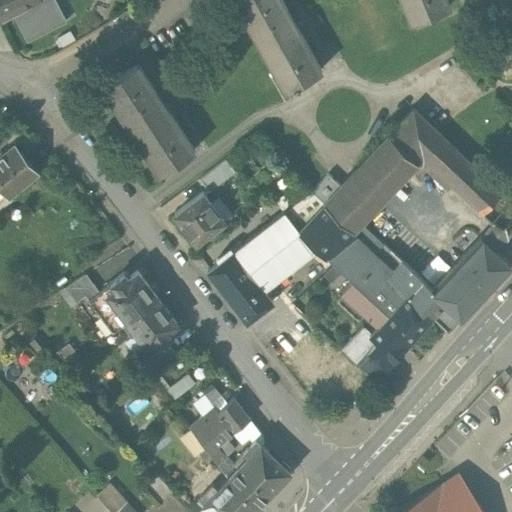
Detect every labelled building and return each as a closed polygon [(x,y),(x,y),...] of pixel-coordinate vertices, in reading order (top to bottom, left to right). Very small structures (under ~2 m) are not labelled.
[(0,0),(0,20),(13,14),(27,41),(65,22),(54,0),(0,0)] [(282,0),(235,0),(285,88),(292,83),(294,86),(298,83),(297,81),(320,68),(282,0)] [(449,5),(446,0),(402,0),(411,21),(449,5)] [(193,149),(137,63),(102,84),(158,170),(193,149)] [(511,229),(511,202),(413,108),(388,135),(418,162),(423,157),(506,236),(511,229)] [(341,185),(324,203),(353,230),(354,231),(418,162),(388,135),(341,185)] [(16,146),(0,158),(0,189),(8,199),(39,173),(16,146)] [(324,203),(341,185),(327,173),(311,191),(324,203)] [(285,211),(207,271),(247,322),(273,302),(264,291),(318,249),(299,230),(324,203),(311,191),(298,179),(274,197),(285,211)] [(204,193),(175,214),(195,243),(224,221),(204,193)] [(353,230),(324,203),(299,230),(318,249),(327,257),(353,230)] [(481,237),(432,289),(462,317),(511,264),(481,237)] [(390,315),(409,294),(376,263),(360,248),(341,269),(347,276),(362,290),(390,315)] [(449,331),(462,317),(432,289),(389,249),(376,263),(409,294),(432,315),(449,331)] [(112,332),(122,325),(157,297),(137,272),(127,279),(123,274),(99,293),(88,301),(112,332)] [(88,301),(99,293),(86,274),(65,287),(77,303),(85,297),(88,301)] [(352,301),(362,290),(347,276),(340,284),(344,288),(341,291),(352,301)] [(432,315),(409,294),(390,315),(362,290),(352,301),(379,326),(371,334),(377,339),(368,349),(385,365),(432,315)] [(147,347),(154,341),(158,346),(171,335),(167,330),(177,323),(157,297),(122,325),(131,337),(136,333),(147,347)] [(169,344),(142,364),(149,373),(176,353),(169,344)] [(376,375),(385,365),(368,349),(359,358),(376,375)] [(205,447),(206,449),(231,428),(233,432),(250,419),(233,397),(217,411),(221,416),(203,432),(197,424),(191,429),(205,447)] [(289,471),(255,439),(231,465),(221,451),(212,457),(227,478),(257,505),(289,471)] [(205,462),(212,457),(206,449),(205,447),(198,452),(205,462)] [(486,511),(459,471),(396,511),(486,511)] [(250,511),(257,505),(227,478),(217,488),(212,484),(198,499),(203,504),(202,505),(209,511),(250,511)] [(114,511),(126,502),(111,485),(98,495),(108,508),(112,511),(114,511)] [(114,511),(134,511),(126,502),(114,511)]
